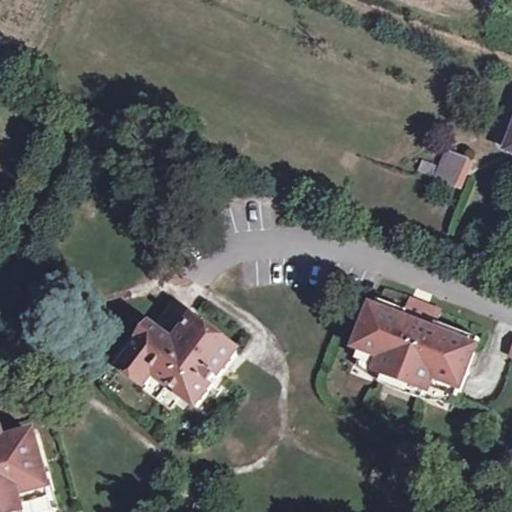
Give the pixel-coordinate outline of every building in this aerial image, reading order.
[(511,125),(502,150),(511,154),(511,125)] [(455,187),(466,155),(443,146),(431,176),(455,187)] [(411,312),(382,301),(359,359),(348,386),(450,426),(462,396),(483,340),(440,324),(444,314),(431,308),(429,313),(413,307),(411,312)] [(429,313),(431,308),(415,302),(413,307),(429,313)] [(240,351),(200,319),(181,345),(156,326),(128,363),(152,381),(146,390),(174,412),(185,397),(200,407),(240,351)] [(0,511),(58,511),(54,498),(37,435),(7,443),(4,433),(0,433),(0,511)]
